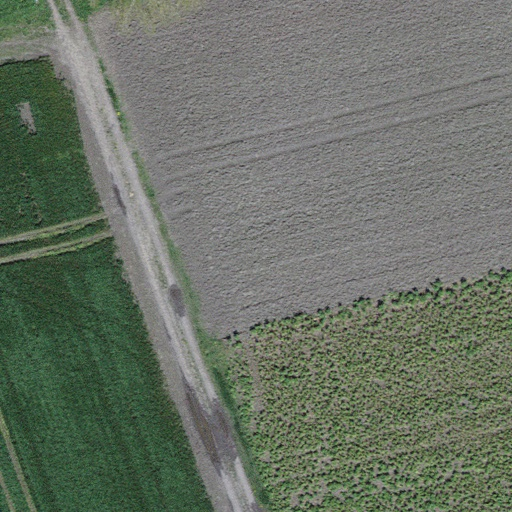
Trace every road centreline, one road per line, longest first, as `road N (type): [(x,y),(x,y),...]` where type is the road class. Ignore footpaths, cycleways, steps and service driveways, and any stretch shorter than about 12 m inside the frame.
road 1 (track): [(243,511),(55,0)]
road 2 (track): [(0,61),(279,0)]
